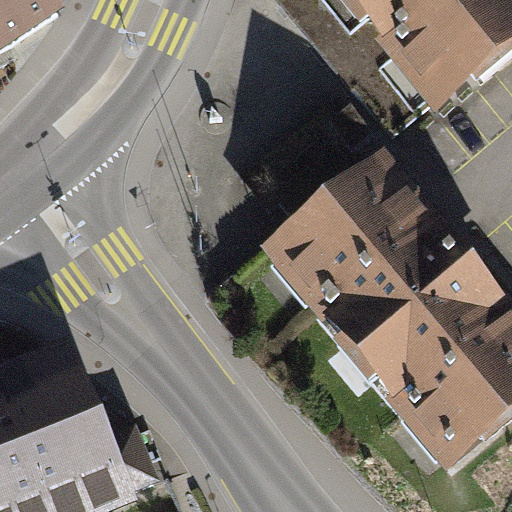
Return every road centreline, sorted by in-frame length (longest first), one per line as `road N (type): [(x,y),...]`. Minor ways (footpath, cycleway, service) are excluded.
road 1 (tertiary): [(24,171),(288,511)]
road 2 (secondary): [(24,171),(104,90),(154,0)]
